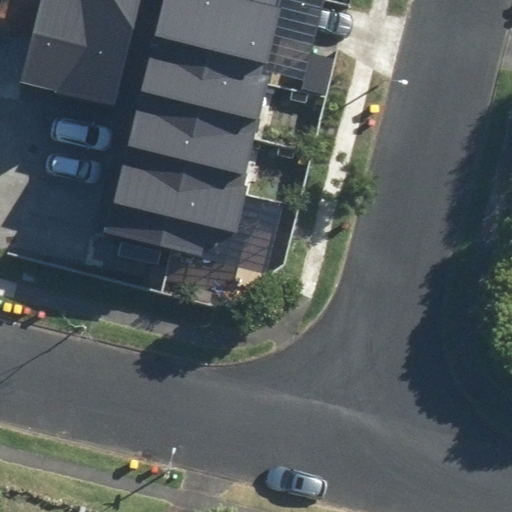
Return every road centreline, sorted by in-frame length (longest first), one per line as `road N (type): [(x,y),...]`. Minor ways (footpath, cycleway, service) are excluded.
road 1 (residential): [(361,452),(466,0)]
road 2 (residential): [(361,452),(0,363)]
road 3 (residential): [(511,491),(361,452)]
